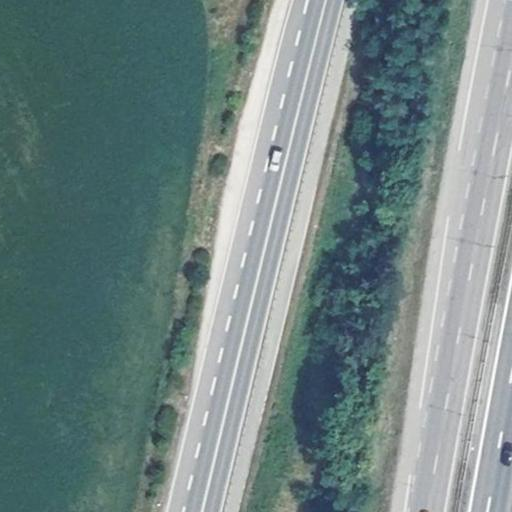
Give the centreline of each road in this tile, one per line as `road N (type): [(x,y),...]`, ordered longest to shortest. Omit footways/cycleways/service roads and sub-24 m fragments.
road 1 (secondary): [(326,0),(199,511)]
road 2 (motorway): [(511,44),(429,511)]
road 3 (motorway): [(488,511),(511,382)]
